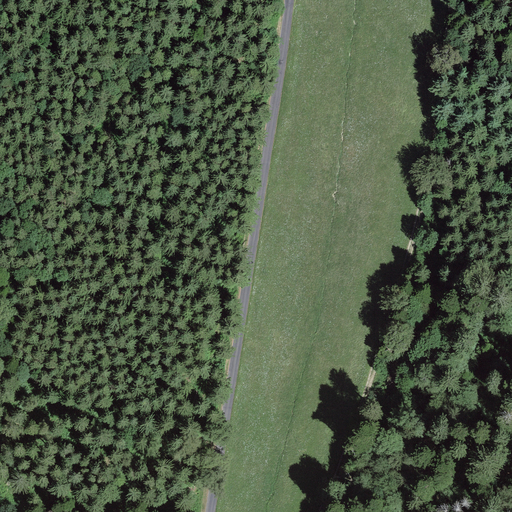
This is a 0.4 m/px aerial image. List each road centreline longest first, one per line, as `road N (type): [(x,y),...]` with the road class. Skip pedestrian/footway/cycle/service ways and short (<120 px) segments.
road 1 (track): [(452,0),(411,242),(320,511)]
road 2 (unclassified): [(215,511),(298,0)]
